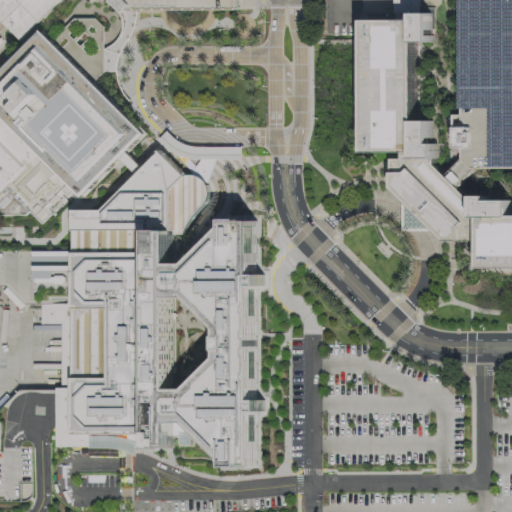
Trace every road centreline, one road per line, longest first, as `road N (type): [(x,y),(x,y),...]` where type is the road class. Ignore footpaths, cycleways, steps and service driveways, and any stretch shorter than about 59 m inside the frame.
road 1 (residential): [(286,162),(288,200),(312,243),(383,311),(436,348),(511,348)]
road 2 (residential): [(286,162),(296,138),(297,37),(284,9)]
road 3 (residential): [(284,9),(271,55),(275,142),(286,162)]
